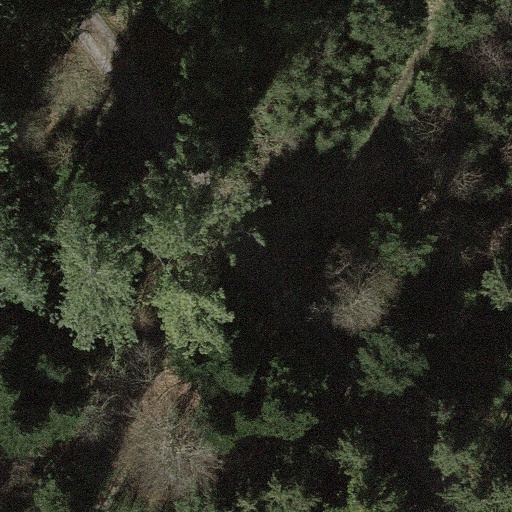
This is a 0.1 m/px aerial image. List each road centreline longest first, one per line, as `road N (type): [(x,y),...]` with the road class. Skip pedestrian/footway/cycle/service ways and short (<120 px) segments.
road 1 (track): [(71,0),(465,511)]
road 2 (track): [(256,246),(365,146),(453,0)]
